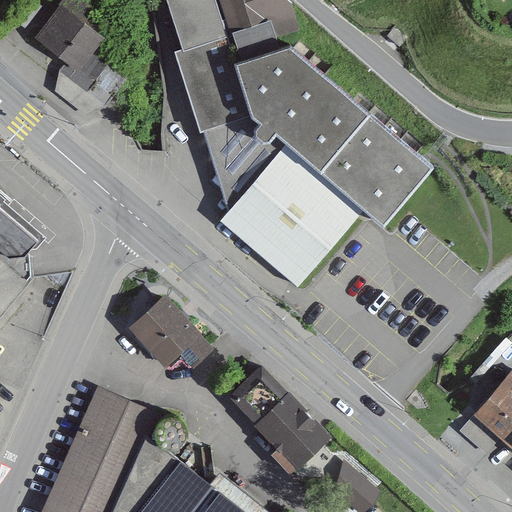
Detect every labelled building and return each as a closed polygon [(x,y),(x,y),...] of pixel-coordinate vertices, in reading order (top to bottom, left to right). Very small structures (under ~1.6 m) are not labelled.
[(155,0),(168,47),(162,49),(185,136),(232,123),(237,143),(251,126),(276,148),(351,211),(368,225),(418,167),(277,47),(228,59),(223,38),(214,0),(155,0)] [(214,0),(223,38),(228,59),(277,47),(301,42),(292,4),(286,0),(214,0)] [(101,39),(54,2),(26,38),(70,73),(74,69),(114,100),(129,80),(92,52),(101,39)] [(409,38),(395,27),(387,37),(401,48),(409,38)] [(351,211),(276,148),(215,220),(290,283),(351,211)] [(19,250),(0,233),(0,301),(19,279),(19,250)] [(217,337),(160,281),(115,327),(155,366),(164,357),(181,373),(217,337)] [(324,438),(255,365),(219,398),(288,471),(324,438)] [(511,374),(473,409),(511,451),(511,374)] [(156,413),(98,389),(42,511),(240,511),(147,441),(156,413)] [(187,446),(189,440),(190,434),(189,428),(186,423),(182,418),(177,416),(170,415),(164,416),(159,420),(155,425),(152,431),(152,437),(154,443),(158,448),(164,452),(170,453),(177,452),(182,450),(187,446)]
